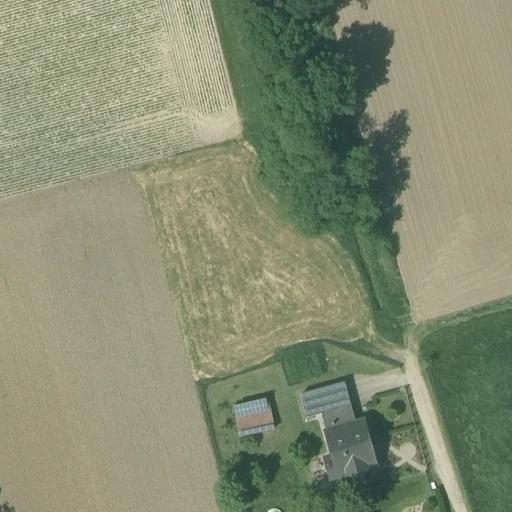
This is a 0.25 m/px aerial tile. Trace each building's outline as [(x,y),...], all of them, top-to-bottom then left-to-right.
[(301,396),(307,419),(322,415),(351,408),(344,384),(301,396)] [(232,409),(236,422),(271,415),(269,401),(232,409)] [(322,415),(327,434),(356,426),(351,408),(322,415)] [(236,422),(239,438),(274,431),(271,415),(236,422)] [(364,424),(356,426),(327,434),(334,459),(326,461),(331,480),(349,476),(360,482),(366,471),(376,468),(364,424)]
